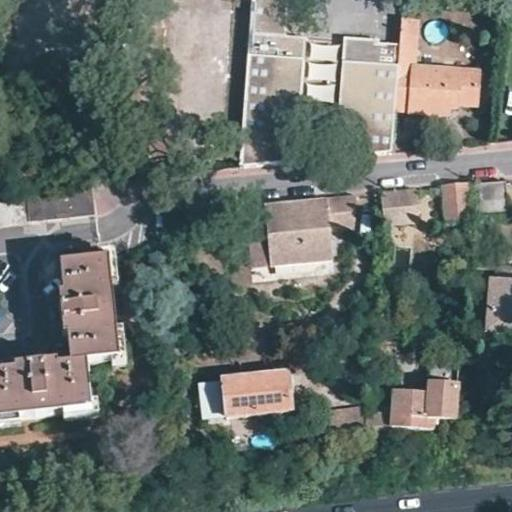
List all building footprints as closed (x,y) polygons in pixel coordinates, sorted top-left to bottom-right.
[(248,0),(247,17),(237,169),(295,163),(304,37),(283,36),(286,0),(248,0)] [(399,44),(394,110),(408,111),(410,112),(447,115),(454,112),(456,104),(474,105),(477,73),(414,67),(417,22),(401,21),(399,44)] [(334,158),(391,153),(394,110),(399,44),(379,42),(379,39),(343,36),(334,158)] [(471,184),(469,214),(500,216),(503,181),(471,184)] [(466,216),(465,185),(444,187),(445,217),(466,216)] [(91,215),(88,188),(41,192),(43,219),(91,215)] [(418,190),(387,193),(390,225),(425,221),(422,189),(418,190)] [(26,194),(29,220),(43,219),(41,192),(26,194)] [(0,223),(29,220),(26,194),(0,196),(0,223)] [(274,204),(264,205),(270,266),(332,261),(330,230),(354,227),(356,196),(274,204)] [(0,421),(90,412),(85,364),(118,360),(107,260),(58,265),(61,294),(58,294),(59,308),(53,309),(54,327),(61,326),(61,339),(66,339),(69,367),(57,368),(57,364),(44,365),(44,360),(26,361),(27,365),(27,366),(27,367),(26,367),(25,368),(14,368),(14,372),(13,373),(0,374),(0,421)] [(511,331),(511,283),(488,283),(486,330),(499,331),(507,331),(511,331)] [(435,417),(455,417),(459,359),(448,359),(447,378),(426,380),(424,381),(424,391),(390,393),(390,429),(433,428),(434,426),(435,417)] [(290,413),(287,375),(222,380),(222,383),(198,385),(201,419),(237,417),(290,413)] [(325,444),(365,438),(366,419),(367,408),(321,415),(324,437),(322,437),(322,442),(325,441),(325,444)] [(365,438),(365,442),(381,442),(382,414),(375,414),(375,420),(366,419),(365,438)]
